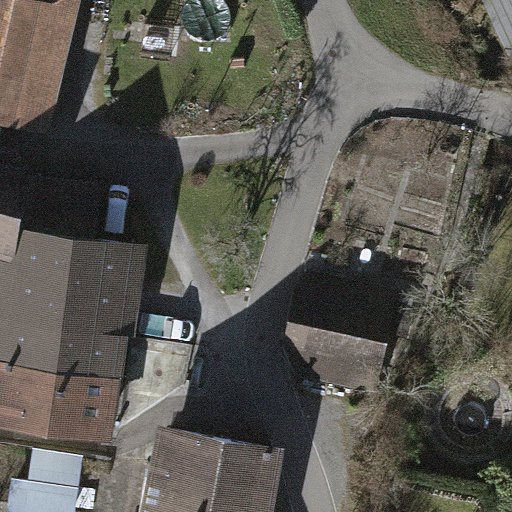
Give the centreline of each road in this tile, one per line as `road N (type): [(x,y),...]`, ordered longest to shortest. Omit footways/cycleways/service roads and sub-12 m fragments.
road 1 (unclassified): [(342,67),(255,357),(300,457),(313,511)]
road 2 (unclassified): [(511,121),(342,67)]
